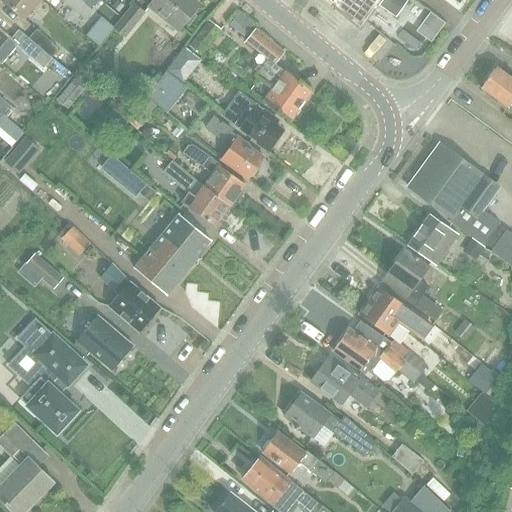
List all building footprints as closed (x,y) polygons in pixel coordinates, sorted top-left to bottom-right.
[(1,0),(24,19),(39,0),(1,0)] [(81,0),(92,9),(99,0),(81,0)] [(154,0),(149,7),(178,30),(199,5),(193,0),(154,0)] [(330,0),(336,5),(333,8),(360,30),(377,7),(374,4),(377,0),(330,0)] [(394,17),(406,1),(404,0),(382,0),(378,5),(394,17)] [(125,37),(144,14),(134,5),(114,28),(125,37)] [(93,15),(80,31),(94,42),(107,26),(93,15)] [(202,53),(221,28),(210,19),(190,44),(202,53)] [(268,57),(256,73),(272,86),(263,98),(291,118),(312,88),(285,68),(284,69),(274,62),(284,51),(256,29),(247,40),(268,57)] [(0,30),(0,63),(1,64),(17,45),(8,38),(0,30)] [(36,30),(28,39),(50,58),(58,49),(36,30)] [(369,60),(381,39),(368,32),(356,52),(369,60)] [(50,58),(28,39),(20,49),(43,67),(50,58)] [(188,50),(171,73),(186,84),(203,60),(188,50)] [(511,76),(497,66),(481,87),(509,107),(511,102),(511,76)] [(164,69),(144,93),(164,110),(184,85),(164,69)] [(72,80),(56,99),(67,109),(83,89),(72,80)] [(125,99),(125,85),(111,85),(111,99),(125,99)] [(272,115),(239,92),(222,115),(239,127),(269,149),(283,130),(269,120),(272,115)] [(142,127),(158,107),(144,96),(125,120),(137,130),(140,126),(142,127)] [(0,97),(0,112),(2,115),(10,106),(0,97)] [(40,136),(56,111),(40,100),(23,125),(40,136)] [(214,115),(206,126),(224,139),(228,135),(234,139),(221,158),(248,177),(250,176),(254,175),(259,169),(258,164),(264,156),(249,146),(250,144),(231,130),(232,128),(214,115)] [(1,116),(0,117),(0,126),(4,129),(10,122),(1,116)] [(25,138),(4,163),(18,175),(39,150),(25,138)] [(408,186),(452,218),(449,222),(483,246),(499,223),(481,210),(498,187),(439,144),(408,186)] [(212,173),(204,185),(229,204),(245,183),(192,146),(188,146),(183,153),(212,173)] [(100,168),(135,197),(146,183),(112,154),(100,168)] [(230,204),(229,204),(204,185),(202,186),(172,161),(162,173),(188,194),(182,203),(214,226),(230,204)] [(165,230),(157,240),(189,267),(191,264),(211,240),(191,224),(179,213),(165,230)] [(408,243),(436,264),(458,234),(429,213),(408,243)] [(80,223),(75,229),(87,241),(93,235),(80,223)] [(61,239),(79,256),(90,244),(87,241),(75,229),(73,227),(61,239)] [(511,236),(501,227),(485,246),(508,266),(511,260),(511,236)] [(167,293),(189,267),(148,233),(148,234),(157,240),(135,267),(167,293)] [(472,239),(463,252),(475,261),(484,248),(472,239)] [(394,278),(388,286),(436,320),(443,310),(421,294),(428,285),(418,278),(427,264),(405,248),(393,265),(397,267),(391,275),(394,278)] [(25,265),(54,289),(64,278),(35,253),(25,265)] [(116,311),(139,331),(155,312),(155,311),(160,305),(137,285),(124,278),(112,262),(111,264),(100,276),(114,289),(115,289),(121,294),(110,306),(116,311)] [(379,285),(368,300),(398,321),(421,337),(431,323),(379,285)] [(55,302),(56,291),(38,288),(36,300),(55,302)] [(398,321),(368,300),(359,312),(400,342),(409,330),(398,321)] [(133,345),(110,324),(98,315),(73,345),(86,356),(88,354),(110,373),(133,345)] [(349,327),(333,349),(361,370),(366,374),(371,368),(373,369),(381,359),(397,372),(397,371),(414,384),(421,374),(405,361),(387,347),(391,342),(382,335),(362,320),(354,331),(349,327)] [(19,398),(31,409),(32,412),(36,415),(39,416),(56,432),(60,429),(62,428),(66,424),(67,421),(77,410),(58,393),(67,384),(69,382),(68,382),(75,374),(76,375),(77,374),(76,373),(82,366),(83,366),(85,365),(52,335),(51,336),(53,339),(39,355),(36,352),(35,354),(43,362),(25,381),(31,386),(30,387),(19,398)] [(391,342),(387,347),(405,361),(421,374),(427,366),(393,340),(392,339),(391,342)] [(483,344),(477,352),(483,356),(489,348),(483,344)] [(495,348),(485,361),(503,374),(507,357),(495,348)] [(367,404),(374,394),(377,390),(329,354),(312,378),(342,401),(349,392),(367,404)] [(467,380),(484,394),(498,378),(481,364),(467,380)] [(390,375),(382,384),(398,397),(405,387),(390,375)] [(367,453),(376,440),(345,415),(342,419),(303,391),(284,415),(312,434),(322,422),(333,430),(334,429),(367,453)] [(486,437),(488,428),(477,419),(470,443),(483,447),(486,437)] [(0,445),(20,465),(0,485),(0,499),(12,511),(24,511),(41,495),(38,492),(51,480),(37,466),(47,456),(14,424),(0,437),(0,445)] [(264,448),(263,450),(291,470),(299,459),(326,481),(327,480),(333,472),(335,470),(307,447),(305,450),(277,430),(271,438),(267,439),(263,444),(264,448)] [(391,455),(412,473),(423,460),(402,442),(391,455)] [(470,443),(466,460),(479,464),(483,447),(470,443)] [(244,477),(243,478),(285,511),(291,511),(298,504),(307,511),(317,511),(322,506),(261,456),(253,466),(249,466),(244,472),(244,477)] [(333,472),(327,480),(334,486),(341,478),(333,472)] [(276,511),(273,510),(271,511),(255,511),(230,491),(214,511),(276,511)] [(426,511),(405,494),(390,511),(426,511)]
